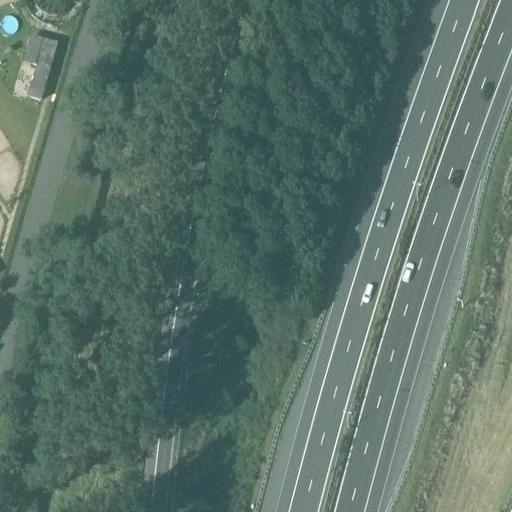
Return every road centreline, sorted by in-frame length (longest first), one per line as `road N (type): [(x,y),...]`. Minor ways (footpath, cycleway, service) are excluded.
road 1 (motorway): [(464,0),(394,202),(305,511)]
road 2 (motorway): [(253,0),(188,271),(153,511)]
road 3 (motorway): [(353,511),(439,223),(511,23)]
